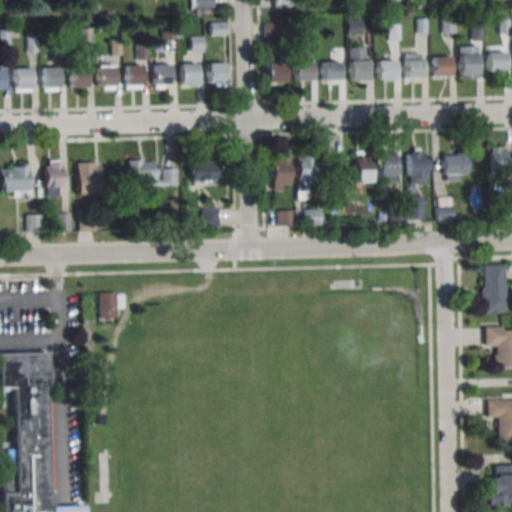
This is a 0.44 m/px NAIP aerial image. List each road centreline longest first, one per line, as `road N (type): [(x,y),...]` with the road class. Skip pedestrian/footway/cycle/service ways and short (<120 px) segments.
road 1 (residential): [(0,255),(511,241)]
road 2 (residential): [(0,125),(511,112)]
road 3 (residential): [(447,511),(443,243)]
road 4 (residential): [(249,249),(243,0)]
